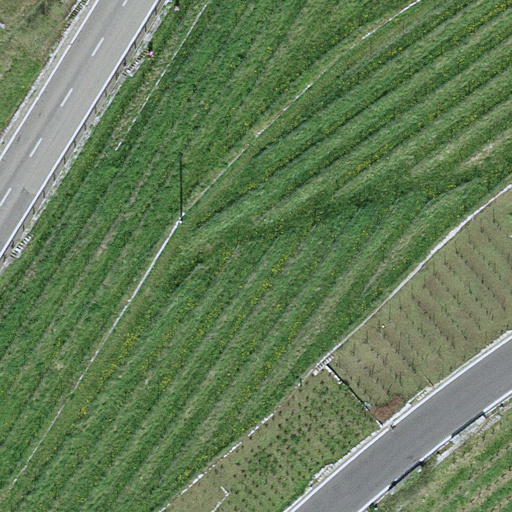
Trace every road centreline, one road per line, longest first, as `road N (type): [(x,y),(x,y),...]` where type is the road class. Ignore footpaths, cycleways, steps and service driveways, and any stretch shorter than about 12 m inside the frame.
road 1 (tertiary): [(0,213),(132,0)]
road 2 (tertiary): [(511,362),(315,511)]
